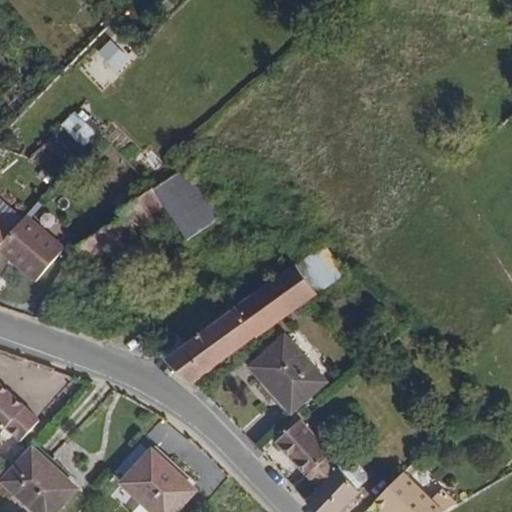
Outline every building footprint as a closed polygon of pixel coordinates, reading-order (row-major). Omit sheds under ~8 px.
[(214,228),(175,177),(172,179),(164,170),(116,215),(122,223),(136,241),(164,220),(204,273),(233,251),(214,228)] [(69,249),(30,215),(16,230),(0,248),(40,283),(69,249)] [(0,248),(16,230),(0,215),(0,248)] [(250,238),(232,215),(214,228),(233,251),(250,238)] [(113,257),(136,241),(122,223),(78,252),(77,255),(99,284),(106,279),(98,268),(106,262),(110,266),(116,262),(113,257)] [(190,392),(363,262),(341,238),(167,366),(190,392)] [(325,384),(288,337),(249,367),(286,415),(325,384)] [(30,419),(0,390),(0,433),(9,441),(30,419)] [(328,462),(297,430),(273,453),(302,485),(328,462)] [(47,511),(69,489),(23,446),(0,471),(0,487),(25,511),(47,511)] [(148,455),(135,469),(117,487),(143,511),(175,511),(177,511),(191,496),(148,455)] [(342,511),(344,511),(374,483),(360,468),(353,475),(334,456),(328,462),(302,485),(318,502),(326,495),(342,511)] [(438,511),(401,475),(396,480),(417,506),(412,511),(438,511)] [(417,506),(396,480),(373,504),(380,511),(412,511),(417,506)] [(311,511),(342,511),(326,495),(318,502),(309,510),(311,511)]
